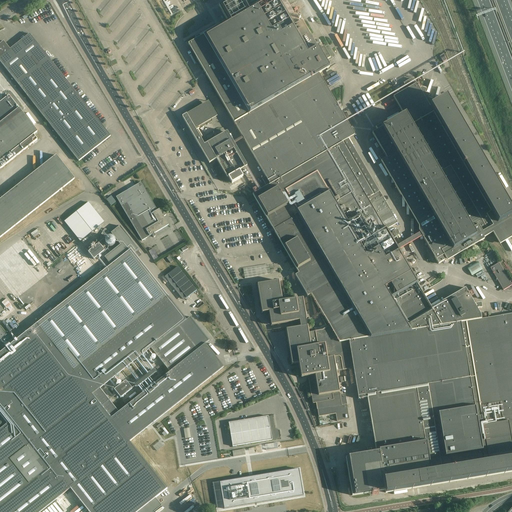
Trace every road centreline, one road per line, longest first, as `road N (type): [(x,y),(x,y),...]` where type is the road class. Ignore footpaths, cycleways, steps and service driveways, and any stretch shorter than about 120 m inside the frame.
road 1 (tertiary): [(332,511),(287,389),(61,0)]
road 2 (unknown): [(181,106),(215,181),(244,200),(269,238),(268,248),(234,254),(143,102)]
road 3 (unknown): [(94,192),(226,361),(243,355)]
road 4 (unknown): [(396,0),(417,37),(417,54),(368,78),(339,51),(309,0)]
